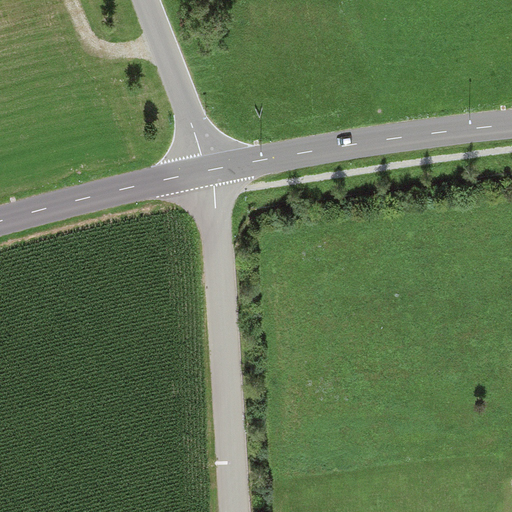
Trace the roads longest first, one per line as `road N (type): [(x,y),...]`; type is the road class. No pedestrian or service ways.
road 1 (unclassified): [(234,511),(209,170)]
road 2 (tertiary): [(511,125),(209,170)]
road 3 (tertiary): [(209,170),(0,223)]
road 4 (residential): [(209,170),(145,0)]
road 5 (track): [(70,0),(95,46),(162,43)]
